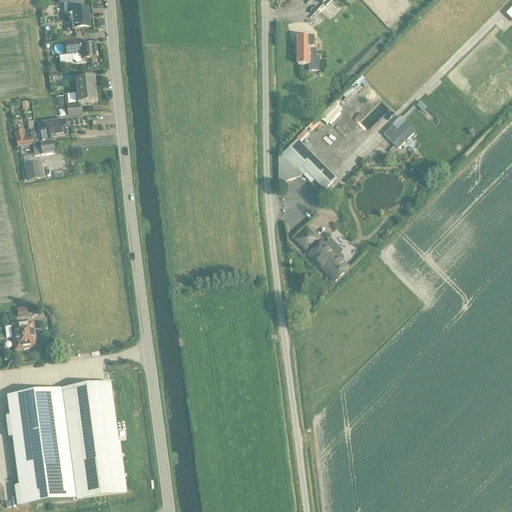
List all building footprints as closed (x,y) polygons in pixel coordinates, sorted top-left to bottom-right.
[(72,31),(74,31),(90,29),(88,10),(72,12),(73,15),(70,15),(68,18),(68,22),(71,23),(72,31)] [(319,72),(319,65),(319,58),(316,58),(316,49),(314,49),(314,38),(297,38),(297,66),(309,66),(309,72),(319,72)] [(96,60),(95,46),(80,48),(79,42),(65,44),(67,56),(72,56),(72,61),(77,64),(84,63),(84,61),(96,60)] [(76,81),(78,105),(97,103),(94,79),(76,81)] [(81,115),(80,106),(67,108),(68,117),(81,115)] [(54,121),(37,124),(37,126),(38,133),(39,133),(47,131),(55,130),(54,129),(66,127),(65,119),(54,121)] [(393,127),(384,136),(398,150),(415,133),(405,123),(397,132),(393,127)] [(23,132),(15,134),(17,149),(33,146),(54,142),(56,142),(56,138),(68,136),(66,127),(54,129),(55,130),(47,131),(39,133),(31,134),(32,139),(24,140),(23,132)] [(298,141),(278,160),(278,185),(281,184),(301,178),(305,173),(324,192),(336,179),(298,141)] [(54,142),(33,146),(35,158),(56,155),(54,143),(54,142)] [(36,166),(25,168),(25,170),(27,181),(27,182),(43,179),(40,165),(36,166)] [(306,232),(297,241),(310,255),(309,256),(335,282),(349,269),(337,257),(342,252),(330,240),(325,245),(323,243),(320,246),(306,232)] [(27,309),(17,310),(18,319),(28,318),(27,309)] [(13,328),(5,329),(6,340),(14,339),(14,340),(16,351),(29,349),(29,348),(36,347),(33,324),(13,327),(13,328)] [(62,390),(77,501),(126,494),(110,384),(62,390)] [(29,507),(77,501),(65,410),(25,416),(17,417),(29,507)]
